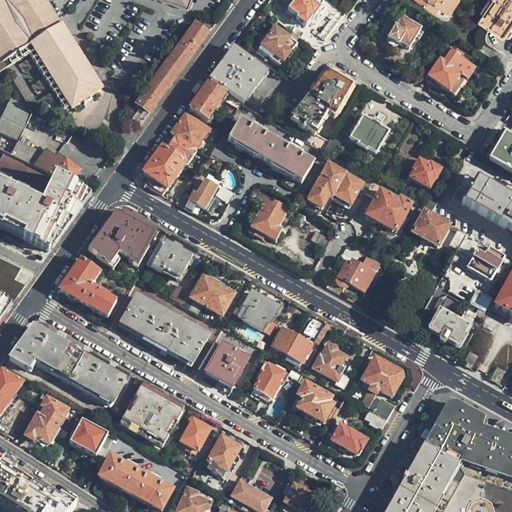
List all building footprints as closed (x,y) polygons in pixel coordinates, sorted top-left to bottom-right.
[(0,0),(0,61),(0,63),(24,49),(33,64),(40,60),(71,109),(86,100),(100,91),(44,0),(0,0)] [(321,8),(324,4),(324,2),(321,0),(314,0),(313,2),(311,0),(310,2),(308,0),(297,0),(290,12),(299,19),(298,20),(307,27),(313,19),(314,20),(322,9),(321,8)] [(452,11),(459,0),(418,0),(436,13),(442,4),(452,11)] [(506,37),(511,28),(511,0),(495,0),(482,20),(506,37)] [(392,5),(385,14),(391,19),(398,10),(392,5)] [(194,25),(207,34),(211,29),(198,20),(194,25)] [(410,50),(421,31),(402,20),(397,28),(396,27),(389,40),(400,46),(401,44),(410,50)] [(133,121),(140,127),(207,34),(194,25),(136,105),(142,109),(133,121)] [(282,67),(298,44),(277,29),(260,51),(282,67)] [(225,65),(212,82),(245,105),(267,75),(235,51),(225,65)] [(467,82),(475,70),(451,53),(444,64),(440,62),(429,78),(454,96),(465,81),(467,82)] [(325,153),(326,150),(333,138),(332,139),(317,131),(327,113),(336,118),(354,87),(328,71),(291,122),(296,125),(295,126),(308,134),(309,133),(315,136),(310,145),(325,153)] [(239,110),(242,104),(210,85),(204,94),(198,102),(215,113),(224,101),(239,110)] [(0,151),(4,153),(70,186),(80,171),(47,148),(41,156),(17,143),(33,112),(0,93),(0,151)] [(181,125),(173,135),(177,138),(196,151),(210,132),(187,117),(181,125)] [(389,134),(364,119),(351,141),(359,146),(359,147),(368,153),(369,151),(376,156),(389,134)] [(301,185),(313,164),(298,155),(300,152),(293,148),(291,151),(262,134),(264,131),(258,128),(256,130),(241,121),(228,142),(237,147),(238,145),(258,157),(257,159),(263,163),(273,168),(274,166),(294,178),(292,180),(301,185)] [(511,136),(506,133),(490,160),(511,173),(511,136)] [(172,146),(167,153),(186,166),(196,151),(177,138),(172,146)] [(333,138),(326,150),(335,155),(342,143),(333,138)] [(167,153),(163,150),(153,164),(145,174),(151,179),(146,187),(164,197),(186,166),(167,153)] [(74,217),(90,196),(70,186),(4,153),(0,161),(0,169),(49,194),(42,208),(0,187),(0,228),(49,253),(74,217)] [(438,180),(442,174),(440,171),(431,166),(430,168),(420,162),(415,171),(415,172),(411,180),(430,190),(435,180),(438,180)] [(334,199),(335,197),(347,176),(347,175),(329,165),(309,202),(323,210),(330,197),(334,199)] [(219,188),(222,184),(210,174),(207,178),(219,188)] [(511,200),(467,175),(454,198),(511,231),(511,200)] [(361,189),(367,193),(374,182),(367,178),(365,182),(363,186),(360,184),(347,176),(335,197),(352,206),(361,189)] [(195,193),(185,210),(194,214),(198,207),(206,211),(218,188),(206,182),(199,195),(195,193)] [(367,193),(366,195),(376,201),(367,218),(369,219),(369,222),(374,225),(377,223),(397,234),(412,206),(401,200),(399,203),(394,200),(394,199),(394,198),(382,192),(384,188),(374,182),(367,193)] [(226,201),(231,193),(223,189),(219,197),(226,201)] [(433,212),(439,202),(431,197),(425,207),(433,212)] [(286,229),(294,215),(275,204),(273,207),(266,203),(252,228),(277,243),(283,232),(286,234),(288,230),(286,229)] [(438,247),(450,227),(445,225),(425,212),(413,234),(438,247)] [(127,221),(114,213),(112,215),(87,252),(111,265),(118,252),(139,264),(154,236),(134,225),(131,223),(127,221)] [(327,248),(333,238),(318,230),(312,240),(327,248)] [(450,246),(458,251),(466,236),(458,232),(450,246)] [(466,236),(458,251),(473,259),(468,268),(492,282),(505,258),(466,236)] [(160,242),(152,256),(156,258),(153,264),(164,271),(162,273),(179,283),(191,260),(180,253),(181,251),(174,246),(172,248),(160,242)] [(366,293),(381,266),(367,257),(362,265),(353,260),(351,264),(348,263),(337,281),(339,283),(340,286),(344,288),(346,287),(348,288),(350,284),(366,293)] [(0,323),(11,308),(11,306),(15,300),(24,288),(15,281),(21,270),(0,260),(0,323)] [(99,271),(81,260),(59,291),(60,294),(81,306),(85,309),(90,311),(102,318),(113,301),(103,294),(103,292),(91,284),(99,271)] [(511,315),(511,276),(496,306),(511,315)] [(221,318),(234,296),(232,295),(234,292),(221,285),(209,278),(207,281),(203,279),(190,301),(221,318)] [(240,307),(243,308),(248,311),(242,322),(261,332),(265,325),(268,326),(277,308),(251,293),(249,296),(247,295),(240,307)] [(476,300),(473,305),(485,312),(491,301),(482,296),(479,301),(476,300)] [(192,367),(207,339),(136,299),(119,326),(130,332),(133,333),(136,335),(154,345),(158,347),(161,349),(177,358),(180,360),(183,362),(192,367)] [(459,346),(476,316),(467,311),(461,323),(451,317),(457,305),(448,301),(431,331),(442,336),(441,337),(440,338),(440,339),(439,340),(440,342),(440,343),(441,344),(443,344),(444,345),(447,343),(449,342),(449,340),(459,346)] [(248,311),(243,308),(237,319),(242,322),(248,311)] [(20,347),(9,363),(28,372),(34,363),(111,407),(125,383),(112,375),(107,372),(103,370),(86,360),(81,357),(76,354),(62,345),(57,342),(53,340),(33,328),(20,347)] [(286,356),(299,333),(294,330),(292,333),(283,328),(271,348),(286,356)] [(305,336),(299,333),(286,356),(302,365),(305,360),(307,360),(313,351),(310,349),(313,345),(304,340),(305,336)] [(199,371),(214,343),(207,339),(192,367),(199,371)] [(220,347),(214,343),(199,371),(205,374),(220,347)] [(248,362),(220,347),(205,374),(215,381),(219,383),(223,385),(233,391),(248,362)] [(339,368),(345,358),(326,348),(315,369),(337,382),(335,385),(343,390),(349,379),(342,375),(344,371),(339,368)] [(470,353),(463,365),(471,370),(478,357),(470,353)] [(401,373),(376,359),(363,381),(372,387),(369,391),(376,395),(379,391),(392,398),(403,379),(401,373)] [(288,377),(281,373),(283,370),(272,364),(270,368),(264,364),(255,379),(258,382),(250,396),(259,402),(260,399),(264,401),(268,404),(276,391),(279,393),(288,377)] [(494,383),(502,388),(510,374),(502,370),(494,383)] [(0,374),(0,417),(22,386),(2,372),(0,374)] [(331,400),(315,391),(317,388),(309,384),(307,387),(304,385),(290,408),(296,412),(297,410),(314,420),(324,425),(334,406),(329,404),(331,400)] [(167,408),(164,406),(165,404),(162,402),(160,400),(159,404),(154,401),(156,398),(140,390),(121,424),(162,447),(182,412),(169,405),(167,408)] [(38,417),(59,430),(68,413),(47,401),(38,417)] [(379,410),(376,416),(386,422),(394,407),(383,401),(378,409),(379,410)] [(511,511),(511,444),(488,434),(479,430),(482,420),(450,402),(388,511),(511,511)] [(376,416),(375,415),(371,422),(382,429),(386,422),(376,416)] [(47,450),(59,430),(38,417),(26,438),(47,450)] [(198,453),(210,431),(207,430),(208,428),(206,427),(203,425),(202,427),(192,421),(179,442),(180,444),(179,445),(182,447),(183,445),(189,448),(188,450),(193,454),(195,451),(198,453)] [(107,438),(82,423),(69,445),(76,449),(75,452),(75,457),(81,461),(85,459),(88,456),(94,460),(107,438)] [(361,452),(367,442),(346,430),(348,427),(347,425),(346,424),(344,423),(342,424),(331,442),(340,447),(339,450),(341,451),(344,453),(346,450),(356,456),(359,451),(361,452)] [(235,457),(239,451),(239,446),(233,443),(235,440),(232,438),(228,436),(225,442),(224,442),(221,440),(205,466),(212,469),(213,467),(229,476),(239,459),(235,457)] [(0,467),(0,502),(14,511),(71,511),(76,506),(61,495),(56,503),(34,487),(13,474),(18,467),(6,459),(5,461),(0,467)] [(158,511),(160,511),(171,493),(155,484),(158,478),(150,474),(146,479),(133,471),(136,466),(128,461),(125,467),(109,459),(98,478),(158,511)] [(271,511),(275,507),(269,504),(272,498),(240,480),(239,482),(237,484),(235,485),(232,489),(234,492),(229,500),(250,511),(271,511)] [(310,497),(302,492),(306,486),(296,481),(283,504),(296,511),(305,511),(307,510),(304,508),(310,497)] [(202,502),(203,499),(186,490),(175,511),(206,511),(209,506),(202,502)]
